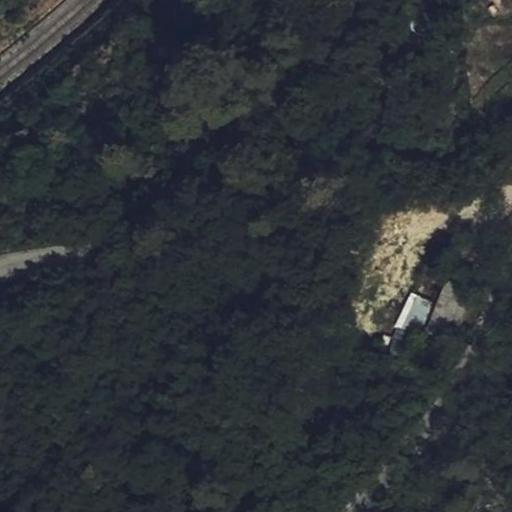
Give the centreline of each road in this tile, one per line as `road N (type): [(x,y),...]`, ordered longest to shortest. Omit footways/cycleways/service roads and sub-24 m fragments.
road 1 (residential): [(0,261),(84,251),(137,229),(253,127),(367,0)]
road 2 (unclassified): [(511,235),(433,399),(359,511)]
